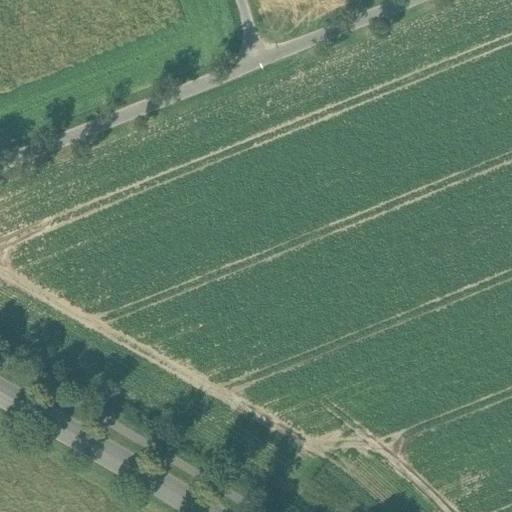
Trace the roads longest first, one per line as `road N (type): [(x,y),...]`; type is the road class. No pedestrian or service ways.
road 1 (unclassified): [(0,166),(261,60)]
road 2 (unclassified): [(0,383),(218,511)]
road 3 (residential): [(261,60),(415,0)]
